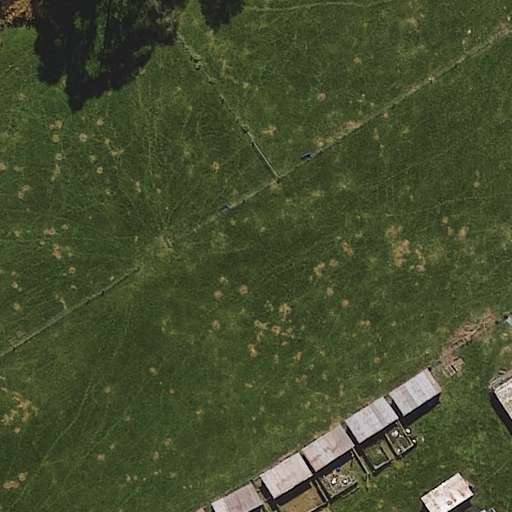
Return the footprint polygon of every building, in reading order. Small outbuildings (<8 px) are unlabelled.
[(511,380),(495,392),(511,416),(511,380)] [(404,418),(391,397),(341,427),(354,449),(404,418)] [(300,453),(314,476),(348,455),(334,432),(300,453)] [(314,476),(300,453),(263,477),(277,499),(314,476)] [(451,511),(473,497),(459,476),(424,500),(432,511),(451,511)] [(251,511),(263,506),(253,486),(209,508),(211,511),(251,511)]
